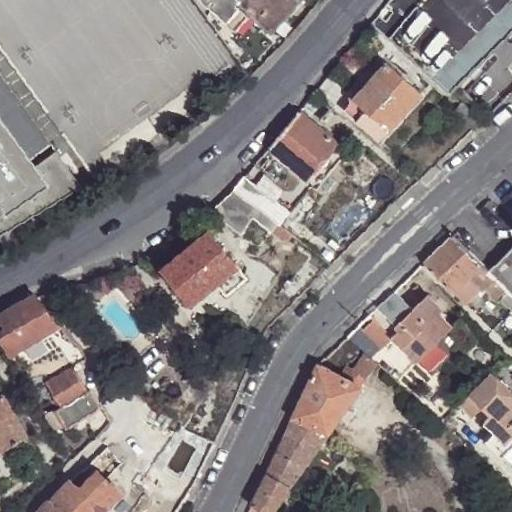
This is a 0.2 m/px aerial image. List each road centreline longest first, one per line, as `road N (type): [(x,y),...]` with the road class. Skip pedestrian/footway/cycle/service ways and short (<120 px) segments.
road 1 (residential): [(511,135),(311,328),(212,511)]
road 2 (tertiary): [(0,292),(190,179),(357,0)]
